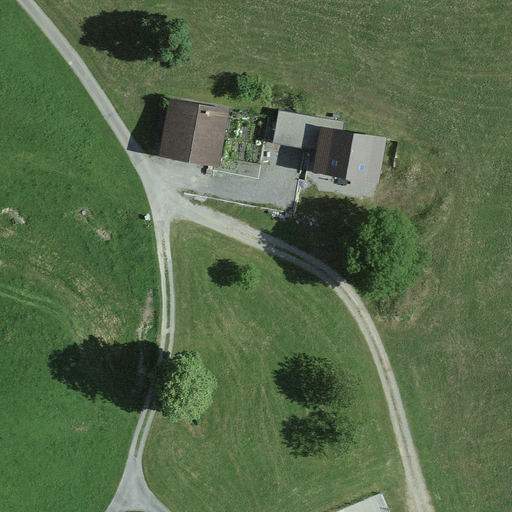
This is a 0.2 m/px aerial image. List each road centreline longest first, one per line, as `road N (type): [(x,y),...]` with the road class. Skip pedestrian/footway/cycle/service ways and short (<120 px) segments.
road 1 (track): [(21,0),(84,74),(155,198),(168,262),(159,389),(113,511)]
road 2 (track): [(155,198),(335,280),(365,316),(424,511)]
